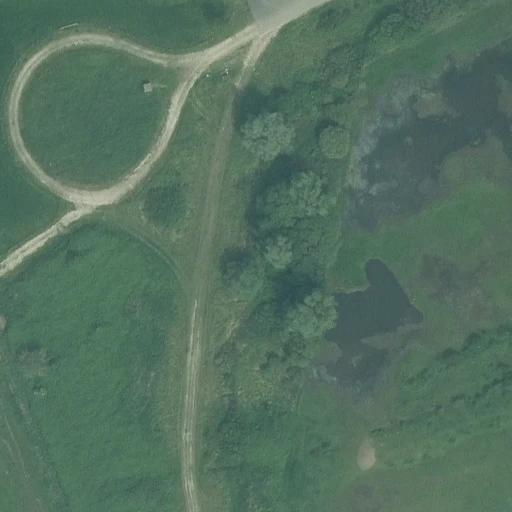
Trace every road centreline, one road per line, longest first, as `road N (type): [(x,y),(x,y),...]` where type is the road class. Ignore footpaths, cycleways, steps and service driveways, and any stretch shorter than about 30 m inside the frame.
road 1 (unclassified): [(189,64),(103,36),(74,37),(50,46),(17,83),(10,108),(22,158),(66,192),(102,195),(128,187),(161,154),(183,83)]
road 2 (track): [(274,20),(221,175),(199,279),(188,428),(199,511)]
